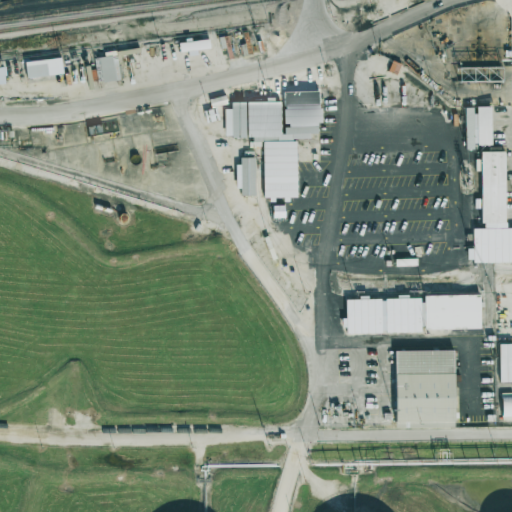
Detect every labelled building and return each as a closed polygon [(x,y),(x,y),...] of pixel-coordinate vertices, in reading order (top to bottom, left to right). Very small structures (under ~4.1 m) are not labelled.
[(94,59),(117,56),(121,81),(98,84),(94,59)] [(25,62),(62,57),(65,74),(28,80),(25,62)] [(0,68),(6,68),(9,85),(0,86),(0,68)] [(491,145),(491,107),(465,107),(465,149),(474,149),(474,145),(491,145)] [(479,152),(504,152),(504,223),(479,223),(479,152)] [(254,195),(254,157),(237,157),(238,195),(254,195)] [(479,295),(424,296),(424,329),(479,328),(479,295)] [(385,298),(419,298),(420,331),(386,331),(385,298)] [(379,299),(346,299),(347,332),(380,332),(379,299)] [(511,343),(499,344),(499,382),(511,381),(511,343)] [(394,351),(454,350),(455,427),(396,427),(394,351)] [(511,392),(502,393),(502,419),(511,419),(511,392)]
